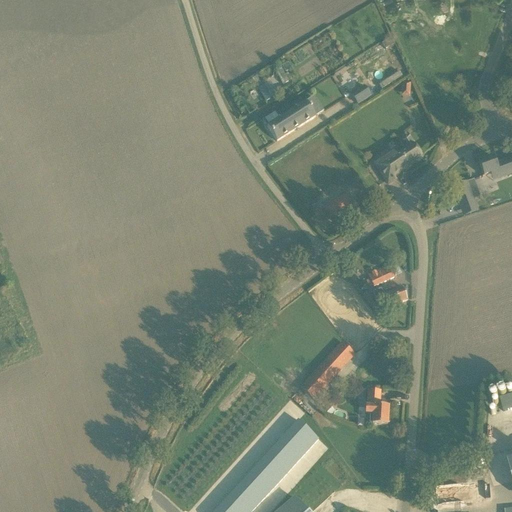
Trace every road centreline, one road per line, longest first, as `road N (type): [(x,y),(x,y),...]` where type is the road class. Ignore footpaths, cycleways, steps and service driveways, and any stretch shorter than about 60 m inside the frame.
road 1 (unclassified): [(127,511),(178,399),(205,361),(326,253)]
road 2 (unclassified): [(399,511),(419,231),(404,203)]
road 3 (unclassified): [(326,253),(248,163),(219,114),(181,0)]
road 4 (unclassified): [(493,133),(482,84),(511,4)]
